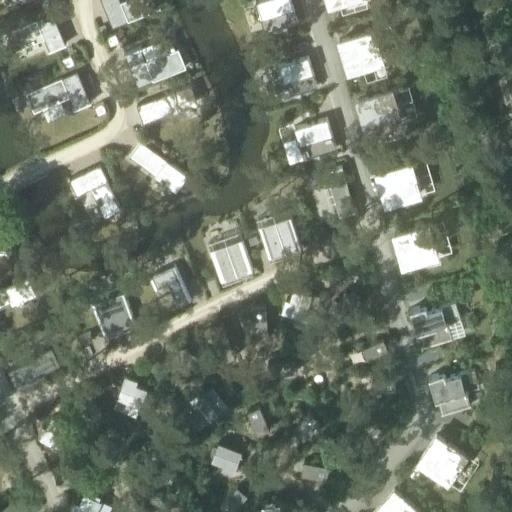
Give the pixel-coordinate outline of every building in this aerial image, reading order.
[(100,0),(110,26),(158,6),(155,0),(125,0),(120,2),(118,0),(100,0)] [(297,22),(290,0),(257,0),(255,1),(264,32),(297,22)] [(324,0),(327,9),(356,0),(324,0)] [(66,41),(51,12),(4,36),(11,51),(41,36),(48,50),(66,41)] [(116,32),(107,36),(111,45),(120,41),(116,32)] [(383,65),(373,32),(337,43),(347,76),(383,65)] [(184,67),(177,49),(146,62),(141,49),(125,56),(137,86),(184,67)] [(71,54),(61,58),(65,67),(74,63),(71,54)] [(317,86),(308,55),(275,65),(284,96),(317,86)] [(88,100),(73,70),(26,94),(33,109),(63,94),(70,108),(88,100)] [(197,104),(189,86),(137,106),(143,121),(172,111),(173,113),(197,104)] [(391,92),(355,103),(364,135),(401,124),(391,92)] [(103,102),(93,106),(97,115),(107,111),(103,102)] [(336,148),(327,117),(294,127),(303,158),(336,148)] [(187,174),(140,141),(129,157),(176,189),(187,174)] [(421,195),(411,162),(375,173),(384,206),(421,195)] [(124,211),(100,164),(71,179),(80,196),(94,189),(109,218),(124,211)] [(343,174),(328,178),(329,182),(340,221),(355,216),(343,174)] [(301,246),(291,217),(260,228),(270,257),(301,246)] [(428,224),(391,235),(401,268),(438,257),(428,224)] [(436,242),(440,267),(471,262),(467,237),(436,242)] [(252,269),(242,240),(211,252),(221,280),(252,269)] [(0,268),(19,261),(11,242),(0,247),(0,268)] [(194,302),(178,265),(149,278),(155,292),(170,286),(179,308),(194,302)] [(0,313),(35,299),(28,280),(9,288),(10,290),(0,293),(0,313)] [(134,323),(123,294),(92,305),(102,334),(134,323)] [(286,305),(283,316),(306,323),(312,300),(293,294),(290,306),(286,305)] [(346,295),(334,316),(351,326),(357,316),(360,318),(367,308),(346,295)] [(425,304),(410,309),(417,332),(419,331),(423,345),(422,345),(423,346),(436,342),(452,338),(447,323),(460,319),(455,301),(427,309),(425,304)] [(266,310),(253,311),(255,338),(269,337),(266,310)] [(228,335),(217,338),(224,365),(236,362),(228,335)] [(385,345),(363,353),(368,363),(388,355),(385,345)] [(181,348),(175,359),(199,373),(205,363),(181,348)] [(14,387),(59,365),(51,349),(32,358),(33,361),(8,373),(14,387)] [(295,365),(267,368),(269,380),(297,377),(295,365)] [(446,378),(431,382),(438,404),(442,418),(455,414),(471,409),(467,396),(479,392),(474,374),(447,383),(446,378)] [(127,380),(118,402),(140,412),(148,393),(136,389),(138,385),(127,380)] [(396,383),(373,384),(374,396),(396,394),(396,383)] [(93,390),(82,395),(94,421),(105,415),(93,390)] [(204,399),(188,411),(195,421),(192,423),(200,433),(219,418),(204,399)] [(260,411),(248,416),(258,440),(270,434),(260,411)] [(309,417),(293,436),(304,445),(320,426),(309,417)] [(368,417),(359,425),(378,446),(387,439),(368,417)] [(42,430),(38,441),(60,450),(69,428),(51,420),(46,432),(42,430)] [(185,429),(180,450),(191,453),(196,431),(185,429)] [(447,486),(467,456),(435,435),(415,464),(447,486)] [(220,447),(213,466),(224,470),(222,474),(233,478),(242,456),(220,447)] [(150,453),(147,471),(172,475),(173,471),(176,471),(178,461),(174,460),(175,457),(150,453)] [(305,466),(302,479),(327,484),(330,471),(305,466)] [(84,474),(56,478),(58,490),(86,486),(84,474)] [(133,487),(123,494),(136,511),(146,511),(150,510),(133,487)] [(418,511),(393,489),(373,511),(418,511)] [(237,491),(220,511),(221,511),(237,511),(248,500),(237,491)] [(75,507),(72,511),(99,511),(102,507),(84,498),(80,505),(78,509),(75,507)] [(20,499),(2,511),(28,511),(30,511),(20,499)]
